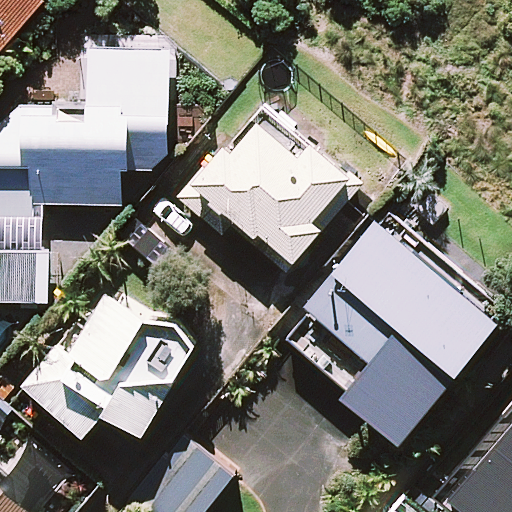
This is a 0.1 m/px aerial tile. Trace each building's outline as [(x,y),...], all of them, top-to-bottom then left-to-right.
[(0,0),(0,54),(45,0),(0,0)] [(95,102),(61,101),(61,80),(37,80),(34,101),(0,127),(0,295),(55,296),(55,246),(48,246),(48,200),(128,200),(128,165),(176,165),(177,44),(96,44),(95,102)] [(312,147),(267,111),(241,144),(234,139),(190,194),(288,272),(364,178),(317,140),(312,147)] [(508,314),(386,213),(289,332),(410,432),(508,314)] [(208,335),(118,275),(72,344),(62,338),(33,381),(98,425),(116,398),(151,421),(208,335)] [(511,511),(511,429),(453,495),(472,511),(511,511)] [(203,511),(235,474),(186,434),(130,501),(143,511),(203,511)] [(0,511),(41,511),(45,508),(0,470),(0,511)]
